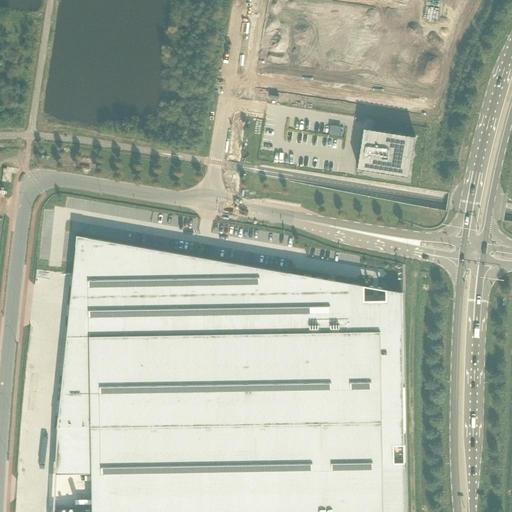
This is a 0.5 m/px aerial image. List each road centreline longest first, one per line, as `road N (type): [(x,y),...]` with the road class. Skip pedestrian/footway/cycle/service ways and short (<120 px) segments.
road 1 (unclassified): [(34,182),(46,176),(118,187),(386,239)]
road 2 (unclassified): [(34,182),(25,198),(0,473)]
road 3 (primary): [(461,260),(456,511)]
road 4 (primary): [(471,511),(483,262)]
road 5 (primary): [(511,44),(488,118),(465,241)]
road 6 (primary): [(485,244),(511,113)]
